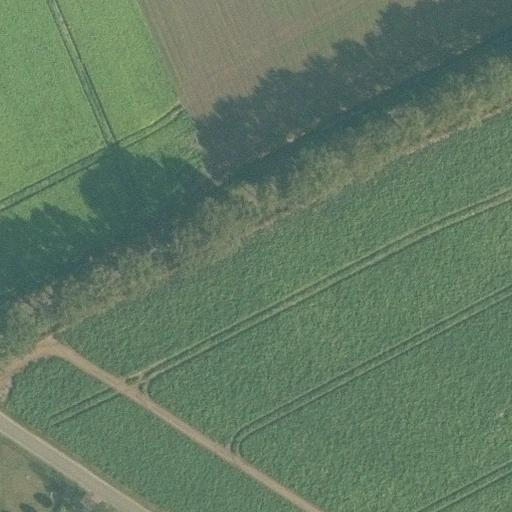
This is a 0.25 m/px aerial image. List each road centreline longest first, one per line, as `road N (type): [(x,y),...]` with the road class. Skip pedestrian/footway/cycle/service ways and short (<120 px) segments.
road 1 (unclassified): [(0,332),(511,70)]
road 2 (unclassified): [(132,511),(0,420)]
